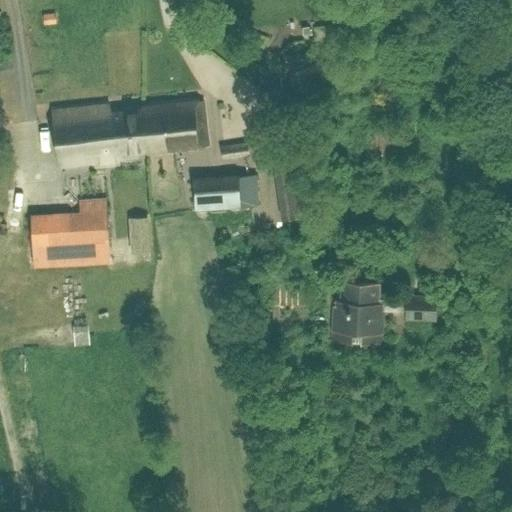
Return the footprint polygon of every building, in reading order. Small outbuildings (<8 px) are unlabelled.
[(143,107),(148,152),(208,145),(203,100),(143,107)] [(147,152),(148,152),(143,107),(142,107),(143,109),(110,113),(109,104),(52,110),(59,165),(123,157),(123,152),(147,149),(147,152)] [(306,216),(295,138),(269,141),(281,220),(306,216)] [(247,157),(246,144),(218,147),(219,160),(247,157)] [(254,206),(251,173),(190,178),(193,210),(254,206)] [(121,222),(149,220),(147,175),(118,177),(121,222)] [(37,204),(42,187),(33,184),(27,201),(37,204)] [(107,240),(106,210),(35,214),(36,241),(30,242),(31,263),(106,259),(105,240),(107,240)] [(385,283),(334,281),(331,340),(384,343),(385,283)] [(436,295),(405,294),(404,320),(435,320),(436,295)]
